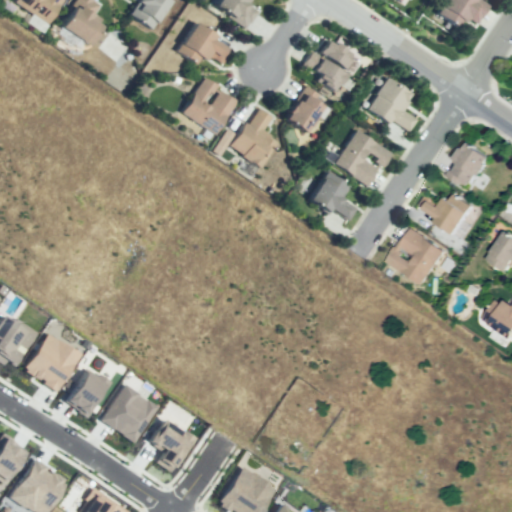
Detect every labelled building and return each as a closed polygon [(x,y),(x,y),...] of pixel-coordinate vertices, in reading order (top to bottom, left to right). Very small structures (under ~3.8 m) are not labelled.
[(16,0),(15,2),(48,22),(60,0),(16,0)] [(91,0),(76,0),(60,25),(88,43),(101,23),(90,16),(97,4),(91,0)] [(162,0),(165,2),(148,27),(129,14),(135,6),(127,0),(162,0)] [(219,0),(217,4),(250,26),(260,11),(246,1),(246,0),(219,0)] [(436,14),(445,0),(480,0),(485,3),(473,21),(464,15),(456,27),(436,14)] [(177,51),(196,24),(231,48),(222,62),(207,52),(198,65),(177,51)] [(349,60),(343,68),(316,49),(322,40),(331,47),(335,42),(345,49),(341,55),(349,60)] [(301,62),(310,50),(341,75),(332,87),(301,62)] [(386,74),(362,109),(386,125),(391,117),(407,128),(413,118),(400,110),(412,93),(386,74)] [(203,75),(178,113),(212,135),(235,101),(223,92),(211,111),(201,104),(215,83),(203,75)] [(320,104),(305,128),(288,117),(303,93),(320,104)] [(257,108),(249,123),(241,118),(227,143),(260,162),(273,139),(259,131),(268,115),(257,108)] [(356,128),(330,162),(362,186),(374,170),(362,161),(367,154),(381,164),(389,152),(356,128)] [(489,158),(471,184),(449,168),(462,150),(466,153),(472,145),(489,158)] [(327,172),(307,203),(325,215),(330,208),(347,220),(355,208),(341,199),(349,186),(327,172)] [(422,196),(436,204),(441,196),(464,209),(451,232),(433,222),(436,217),(416,206),(422,196)] [(410,228),(441,249),(418,284),(387,264),(394,254),(411,265),(416,257),(398,245),(410,228)] [(511,236),(505,233),(489,260),(509,271),(511,265),(511,236)] [(483,316),(511,337),(511,304),(508,301),(504,305),(495,299),(483,316)] [(0,358),(11,366),(33,331),(11,318),(8,323),(0,316),(0,358)] [(19,368),(50,391),(76,354),(42,334),(19,368)] [(60,401),(84,368),(105,383),(84,419),(60,401)] [(95,420),(129,442),(152,406),(119,384),(95,420)] [(145,440),(160,450),(151,462),(164,471),(188,438),(160,419),(145,440)] [(0,480),(21,449),(0,435),(0,480)] [(28,511),(5,497),(30,459),(63,480),(41,511),(28,511)] [(237,467),(272,488),(256,511),(227,511),(212,501),(237,467)] [(123,511),(124,511),(87,487),(73,509),(77,511),(123,511)] [(269,511),(288,511),(275,503),(269,511)]
